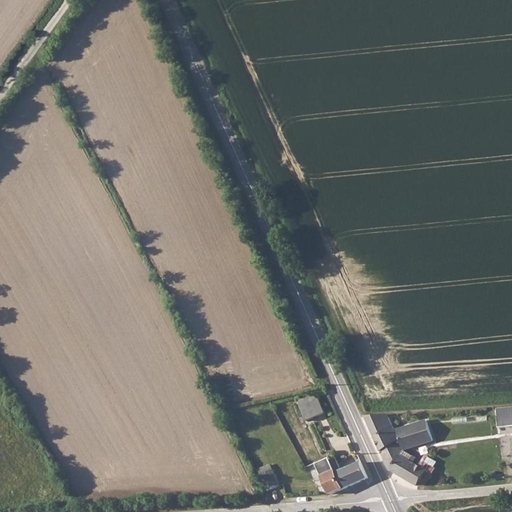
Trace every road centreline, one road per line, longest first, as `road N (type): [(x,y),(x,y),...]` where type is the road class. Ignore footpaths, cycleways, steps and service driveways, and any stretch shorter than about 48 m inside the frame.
road 1 (tertiary): [(390,500),(167,0)]
road 2 (residential): [(390,500),(252,511)]
road 3 (unclassified): [(511,488),(390,500)]
road 4 (unclassified): [(0,99),(70,0)]
